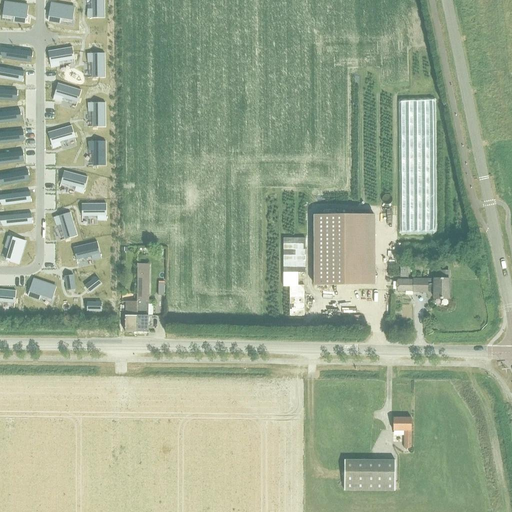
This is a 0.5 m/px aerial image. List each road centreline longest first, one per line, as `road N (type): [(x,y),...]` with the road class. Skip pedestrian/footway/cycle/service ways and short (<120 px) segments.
road 1 (unclassified): [(0,346),(511,352)]
road 2 (unclassified): [(511,319),(446,0)]
